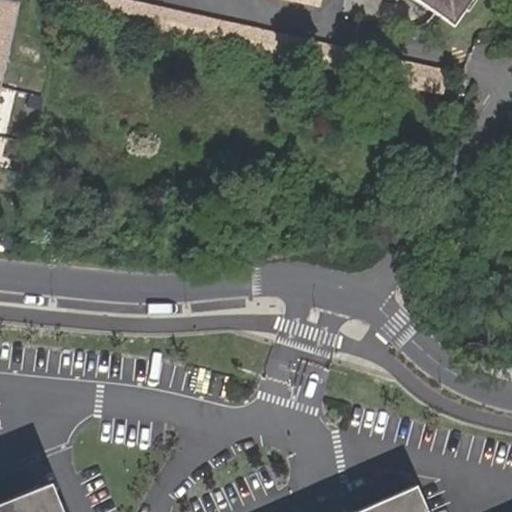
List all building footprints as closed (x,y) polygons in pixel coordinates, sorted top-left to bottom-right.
[(0,0),(0,84),(18,4),(0,0)] [(127,0),(62,0),(61,8),(437,91),(442,70),(127,0)] [(413,0),(449,26),(466,0),(413,0)] [(466,0),(449,26),(456,30),(475,0),(466,0)] [(180,473),(190,488),(219,468),(208,453),(180,473)] [(418,511),(408,490),(358,511),(418,511)] [(44,511),(37,494),(0,508),(0,511),(44,511)]
